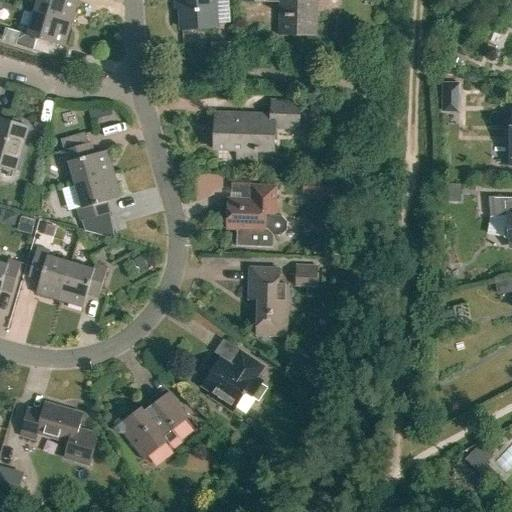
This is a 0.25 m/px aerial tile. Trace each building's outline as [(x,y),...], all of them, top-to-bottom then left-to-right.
[(36,0),(33,12),(71,23),(78,0),(77,0),(36,0)] [(180,0),(182,29),(216,26),(214,0),(180,0)] [(280,36),(317,37),(317,0),(243,0),(243,2),(281,3),(280,36)] [(33,51),(53,57),(57,46),(64,48),(71,24),(33,12),(26,35),(8,29),(5,42),(33,51)] [(234,41),(222,42),(223,54),(234,54),(234,41)] [(26,86),(24,99),(50,103),(52,90),(26,86)] [(272,101),(271,115),(216,113),(215,148),(238,148),(237,159),(256,160),(257,151),(260,151),(260,150),(274,150),(275,126),(299,127),(299,102),(272,101)] [(331,102),(310,101),(310,118),(331,118),(331,102)] [(100,107),(87,111),(90,122),(114,115),(111,107),(101,110),(100,107)] [(0,119),(0,166),(13,171),(27,128),(0,119)] [(68,162),(75,185),(114,174),(107,150),(94,154),(91,142),(60,151),(63,164),(68,162)] [(77,208),(80,221),(111,212),(108,201),(121,197),(114,174),(75,185),(81,207),(77,208)] [(304,188),(337,189),(338,181),(304,180),(304,188)] [(229,198),(228,228),(237,229),(236,247),(273,248),(273,243),(274,235),(282,235),(288,230),(288,221),(282,215),(275,215),(274,214),(275,212),(276,212),(277,185),(253,184),(252,199),(229,198)] [(448,185),(448,202),(459,202),(460,186),(448,185)] [(505,238),(509,238),(509,246),(511,245),(511,197),(497,197),(499,216),(507,216),(507,222),(505,238)] [(19,218),(15,232),(29,236),(33,222),(19,218)] [(39,237),(51,240),(52,237),(54,238),(58,227),(43,222),(39,237)] [(36,293),(59,300),(70,262),(47,256),(49,250),(36,247),(28,276),(39,280),(36,293)] [(0,290),(1,288),(12,292),(20,262),(8,259),(6,265),(0,262),(0,290)] [(59,300),(82,307),(86,294),(98,297),(107,268),(94,264),(92,269),(70,262),(59,300)] [(296,265),(296,288),(318,288),(319,265),(296,265)] [(280,268),(250,267),(249,294),(259,295),(257,335),(287,336),(289,285),(280,285),(280,268)] [(511,292),(511,283),(511,278),(495,282),(498,295),(511,292)] [(265,367),(241,352),(233,364),(222,357),(202,386),(212,392),(210,396),(232,410),(235,406),(246,413),(256,398),(252,396),(263,380),(259,377),(265,367)] [(146,410),(143,407),(128,419),(121,418),(115,423),(115,428),(119,433),(125,433),(146,459),(169,441),(170,443),(179,436),(174,429),(190,416),(170,391),(146,410)] [(36,441),(39,433),(70,443),(65,459),(90,466),(97,443),(90,440),(92,433),(79,429),(84,415),(47,404),(45,412),(28,407),(21,435),(36,441)] [(481,466),(493,454),(482,442),(470,454),(481,466)] [(0,463),(0,489),(17,495),(26,462),(2,455),(0,463)]
